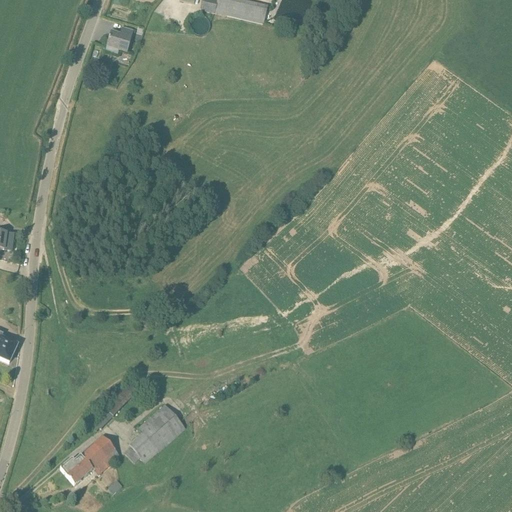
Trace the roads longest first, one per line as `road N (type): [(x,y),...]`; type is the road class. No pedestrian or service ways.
road 1 (unclassified): [(0,470),(22,386),(35,229),(55,130),(98,0)]
road 2 (track): [(0,508),(115,384),(142,373),(200,375)]
